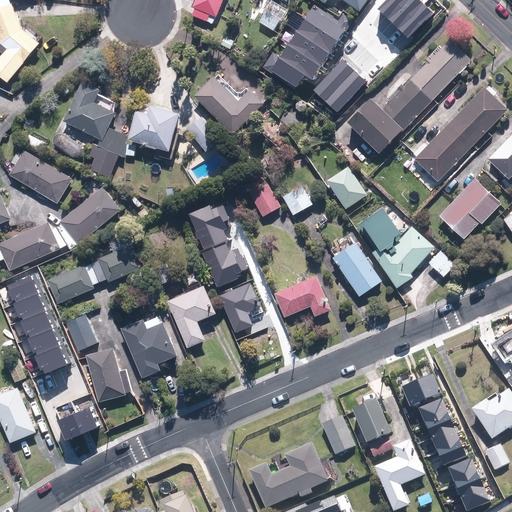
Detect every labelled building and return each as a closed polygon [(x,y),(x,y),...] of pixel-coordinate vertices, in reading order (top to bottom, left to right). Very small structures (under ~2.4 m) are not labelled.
[(0,0),(0,52),(2,54),(0,56),(0,77),(7,83),(38,46),(20,31),(9,0),(8,0),(0,0)] [(212,26),(222,0),(194,0),(194,2),(188,16),(212,26)] [(368,0),(317,0),(330,9),(337,0),(357,15),(368,0)] [(388,19),(407,0),(385,0),(377,9),(388,19)] [(398,29),(424,4),(419,0),(407,0),(388,19),(398,29)] [(424,4),(398,29),(408,38),(433,13),(424,4)] [(313,5),(304,18),(338,41),(353,20),(343,14),(338,22),(313,5)] [(304,18),(296,31),(329,53),(338,41),(304,18)] [(296,31),(287,45),(321,67),(329,53),(296,31)] [(345,122),(377,155),(471,61),(449,38),(379,107),(370,98),(345,122)] [(279,57),(306,75),(312,79),(321,67),(287,45),(279,57)] [(297,88),(306,75),(279,57),(273,53),(263,67),(273,74),(274,72),(297,88)] [(354,70),(342,59),(313,90),(325,101),(354,70)] [(366,81),(354,70),(325,101),(337,112),(366,81)] [(215,76),(194,95),(232,136),(264,106),(248,89),(237,100),(215,76)] [(113,110),(117,103),(98,93),(101,88),(84,79),(63,122),(102,142),(100,147),(94,144),(88,155),(94,158),(89,169),(109,179),(119,157),(123,159),(127,151),(121,148),(126,137),(121,135),(108,128),(116,112),(113,110)] [(436,183),(506,109),(494,98),(499,93),(490,84),(484,89),(482,87),(428,144),(424,140),(411,154),(415,157),(412,160),(436,183)] [(133,109),(126,141),(169,150),(176,114),(160,111),(148,108),(148,112),(133,109)] [(195,123),(187,129),(205,152),(220,140),(202,117),(195,123)] [(493,156),(487,160),(499,174),(503,172),(511,182),(511,130),(491,153),(493,156)] [(29,134),(23,143),(39,152),(44,143),(29,134)] [(16,165),(9,176),(44,196),(58,204),(72,180),(23,152),(21,156),(16,153),(11,162),(16,165)] [(348,167),(325,182),(344,210),(366,196),(348,167)] [(501,201),(473,176),(437,218),(465,242),(501,201)] [(99,189),(91,180),(81,190),(88,197),(75,210),(72,207),(58,222),(59,225),(51,229),(48,221),(46,222),(0,242),(0,261),(4,260),(9,272),(75,243),(77,245),(121,210),(107,191),(100,196),(97,191),(99,189)] [(267,181),(249,192),(264,218),(282,208),(267,181)] [(282,196),(292,216),(314,204),(303,185),(282,196)] [(0,198),(0,224),(10,220),(6,212),(0,198)] [(224,203),(210,208),(216,221),(229,215),(224,203)] [(511,213),(501,221),(511,235),(511,213)] [(378,252),(375,248),(371,253),(396,289),(412,278),(409,273),(433,246),(410,226),(392,248),(386,243),(378,252)] [(220,248),(228,264),(251,254),(242,233),(224,241),(226,245),(220,248)] [(91,264),(100,283),(107,280),(109,283),(142,268),(128,238),(94,252),(98,260),(91,264)] [(354,243),(331,259),(357,297),(380,281),(354,243)] [(453,265),(440,251),(428,263),(441,276),(453,265)] [(166,261),(150,268),(159,286),(174,279),(166,261)] [(99,283),(90,264),(83,267),(82,265),(46,281),(56,305),(93,288),(92,286),(99,283)] [(239,287),(217,296),(234,334),(252,326),(247,313),(260,307),(246,275),(236,279),(239,287)] [(14,300),(16,303),(38,294),(31,276),(7,286),(9,290),(8,291),(12,301),(14,300)] [(274,293),(284,316),(308,306),(313,318),(329,311),(315,277),(274,293)] [(202,286),(164,305),(187,349),(206,339),(197,322),(215,312),(202,286)] [(22,317),(23,320),(45,311),(38,294),(16,303),(14,304),(19,318),(22,317)] [(29,335),(30,338),(53,329),(45,311),(23,320),(20,321),(26,336),(29,335)] [(86,315),(67,324),(78,350),(98,342),(86,315)] [(142,320),(120,330),(141,379),(162,370),(159,363),(177,354),(160,317),(144,324),(142,320)] [(36,352),(37,355),(60,346),(53,329),(30,338),(28,339),(34,353),(36,352)] [(67,364),(60,346),(37,355),(35,356),(41,370),(43,369),(45,373),(67,364)] [(114,357),(111,348),(85,356),(99,403),(133,392),(121,355),(114,357)] [(433,373),(417,380),(425,399),(441,392),(433,373)] [(417,380),(402,386),(410,405),(425,399),(417,380)] [(0,426),(1,426),(10,445),(38,432),(17,386),(0,393),(0,426)] [(491,442),(511,427),(511,399),(506,390),(486,404),(484,400),(469,411),(491,442)] [(426,425),(449,415),(442,398),(418,408),(426,425)] [(375,403),(352,413),(372,457),(390,449),(387,441),(392,439),(375,403)] [(89,407),(75,413),(83,433),(97,427),(89,407)] [(75,413),(60,419),(68,439),(83,433),(75,413)] [(426,425),(432,439),(455,428),(449,415),(426,425)] [(343,417),(321,426),(333,455),(355,446),(343,417)] [(455,428),(432,439),(438,453),(461,443),(455,428)] [(424,476),(408,442),(391,450),(395,459),(373,469),(392,511),(397,511),(410,506),(402,486),(424,476)] [(461,443),(438,453),(444,466),(467,456),(461,443)] [(500,444),(483,452),(493,472),(510,464),(500,444)] [(267,465),(249,472),(265,511),(298,497),(299,499),(311,494),(310,491),(328,484),(312,445),(284,456),(289,467),(276,472),(275,470),(270,473),(267,465)] [(479,474),(472,457),(448,467),(455,484),(479,474)] [(484,487),(479,474),(455,484),(461,497),(484,487)] [(449,484),(437,490),(445,505),(457,499),(449,484)] [(484,487),(461,497),(467,511),(490,501),(484,487)] [(191,511),(183,493),(160,502),(164,511),(191,511)] [(415,500),(419,511),(434,505),(429,494),(415,500)] [(307,505),(287,511),(339,511),(335,499),(308,509),(307,505)]
